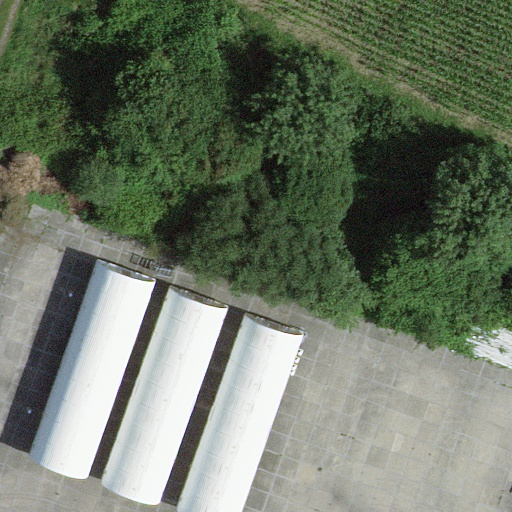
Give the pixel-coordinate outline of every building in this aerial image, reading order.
[(0,294),(0,434),(20,441),(83,240),(23,221),(0,294)] [(30,447),(91,468),(160,269),(99,248),(30,447)] [(188,446),(186,452),(252,470),(294,321),(168,285),(127,429),(188,446)] [(347,464),(390,344),(351,329),(308,450),(347,464)] [(364,495),(414,511),(421,511),(471,372),(415,352),(364,495)] [(511,389),(480,378),(430,511),(495,511),(511,467),(511,389)]
